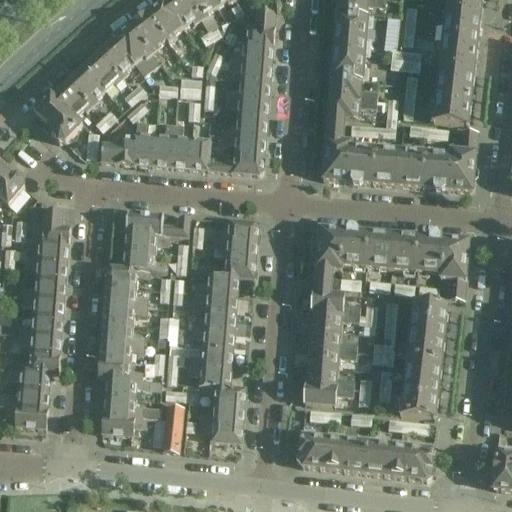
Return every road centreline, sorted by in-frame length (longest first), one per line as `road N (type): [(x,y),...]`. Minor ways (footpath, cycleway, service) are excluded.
road 1 (residential): [(463,511),(498,224)]
road 2 (residential): [(285,205),(260,493)]
road 3 (residential): [(70,469),(92,195)]
road 4 (residential): [(498,224),(285,205)]
road 5 (residential): [(285,205),(300,0)]
road 6 (residential): [(260,493),(454,511)]
road 7 (residential): [(92,195),(285,205)]
road 8 (residential): [(70,469),(260,493)]
road 9 (residential): [(0,122),(136,0)]
road 10 (secondary): [(0,85),(97,0)]
road 11 (residential): [(498,224),(511,98)]
